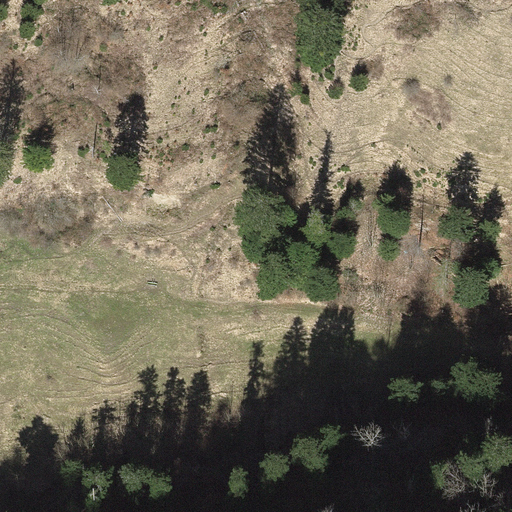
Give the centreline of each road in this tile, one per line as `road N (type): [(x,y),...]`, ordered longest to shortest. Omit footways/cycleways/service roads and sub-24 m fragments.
road 1 (track): [(0,285),(225,311),(303,308),(411,319),(511,345)]
road 2 (track): [(43,288),(83,245),(164,233),(198,220),(225,194),(247,192),(297,215),(363,189),(395,191),(511,218)]
